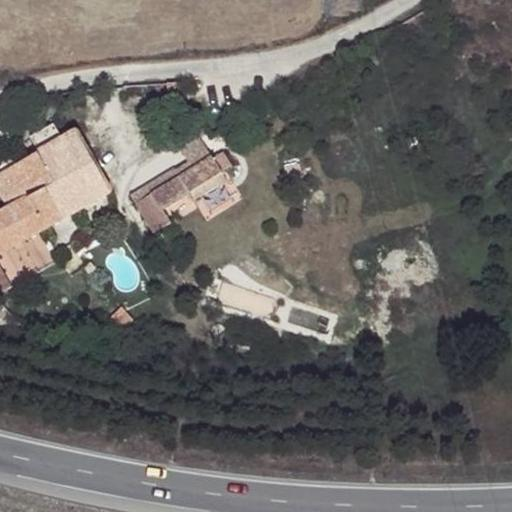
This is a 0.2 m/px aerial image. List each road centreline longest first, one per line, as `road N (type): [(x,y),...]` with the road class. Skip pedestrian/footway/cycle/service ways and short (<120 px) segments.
road 1 (motorway): [(0,453),(247,499),(511,505)]
road 2 (unclassified): [(0,104),(59,82),(294,56),(410,0)]
